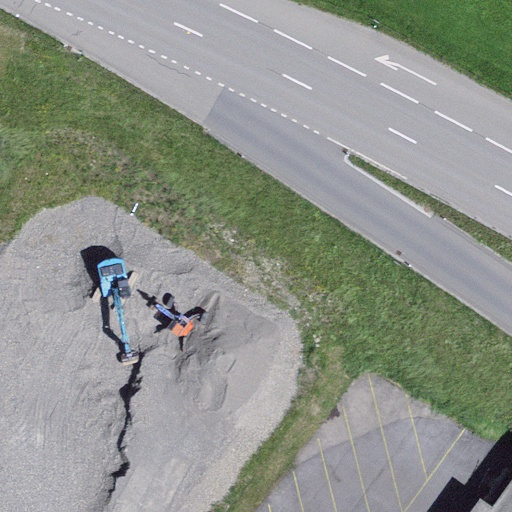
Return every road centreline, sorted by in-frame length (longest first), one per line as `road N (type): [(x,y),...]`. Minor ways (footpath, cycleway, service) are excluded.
road 1 (primary): [(61,0),(511,305)]
road 2 (primary): [(121,0),(296,80),(511,194)]
